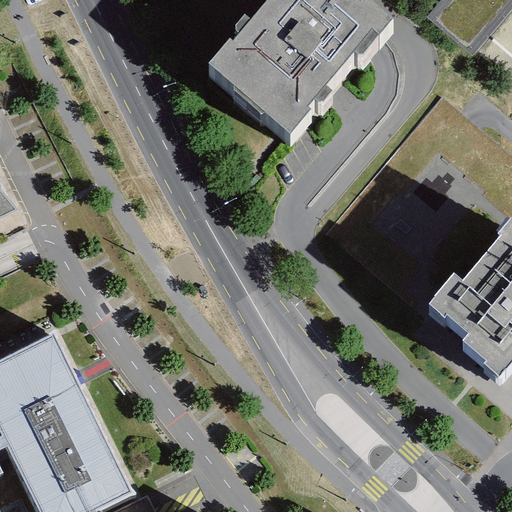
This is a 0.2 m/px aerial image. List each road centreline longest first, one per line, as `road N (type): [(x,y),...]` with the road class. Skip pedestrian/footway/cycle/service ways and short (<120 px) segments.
road 1 (tertiary): [(451,493),(231,264)]
road 2 (tertiary): [(231,264),(305,419),(401,511)]
road 3 (tertiary): [(94,0),(231,264)]
